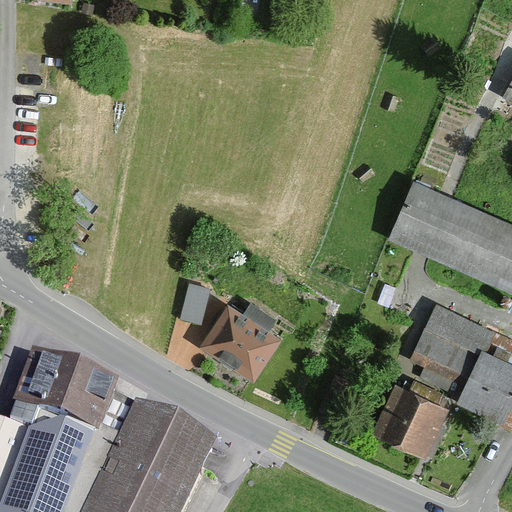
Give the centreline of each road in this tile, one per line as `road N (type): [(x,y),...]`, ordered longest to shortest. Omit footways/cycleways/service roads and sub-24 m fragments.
road 1 (tertiary): [(256,430),(2,284)]
road 2 (unclassified): [(2,284),(5,0)]
road 3 (tertiary): [(433,511),(256,430)]
